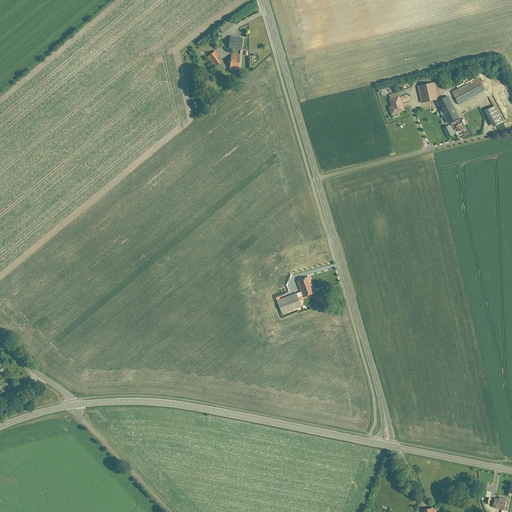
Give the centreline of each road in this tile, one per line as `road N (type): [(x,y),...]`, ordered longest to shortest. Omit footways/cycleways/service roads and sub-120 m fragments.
road 1 (tertiary): [(264,0),(377,385),(384,445)]
road 2 (tertiary): [(384,445),(180,405),(74,405)]
road 3 (residential): [(170,511),(74,405)]
road 4 (tertiary): [(511,471),(384,445)]
